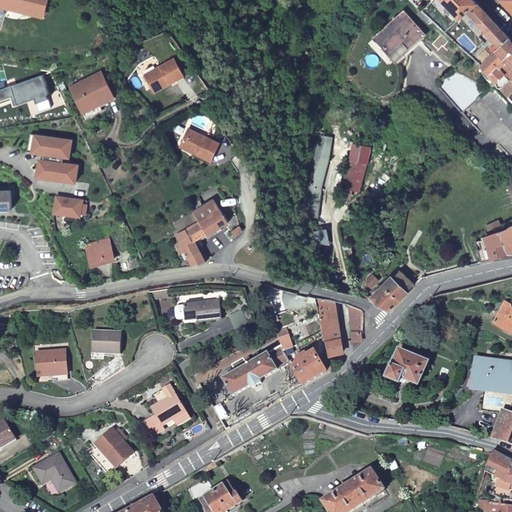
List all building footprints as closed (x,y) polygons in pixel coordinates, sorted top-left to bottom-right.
[(473,0),(441,0),(459,18),(466,12),(476,3),(473,0)] [(511,0),(499,0),(500,0),(511,12),(511,0)] [(508,37),(476,3),(466,12),(478,24),(472,30),(482,40),(468,55),(479,65),(499,46),(508,37)] [(403,12),(374,39),(395,62),(425,35),(403,12)] [(511,41),(508,37),(499,46),(479,65),(501,89),(510,80),(511,78),(511,41)] [(176,59),(145,76),(155,94),(186,77),(176,59)] [(478,91),(454,71),(436,86),(461,112),(480,97),(486,91),(478,91)] [(102,75),(71,91),(85,116),(101,108),(115,100),(102,75)] [(511,89),(511,81),(510,80),(501,89),(507,94),(511,89)] [(480,97),(511,133),(511,109),(492,87),(480,97)] [(104,113),(101,108),(85,116),(88,122),(104,113)] [(222,146),(190,131),(181,148),(194,154),(194,155),(213,165),(222,146)] [(33,152),(35,134),(29,133),(26,151),(33,152)] [(71,139),(35,134),(33,152),(42,153),(41,158),(39,158),(37,169),(39,169),(38,176),(76,181),(77,164),(62,162),(62,156),(69,156),(71,139)] [(332,137),(319,136),(316,153),(305,186),(302,217),(318,219),(321,188),(329,159),(332,137)] [(0,209),(11,209),(10,190),(0,190),(0,209)] [(81,198),(56,195),(54,211),(79,214),(81,198)] [(214,199),(193,212),(200,222),(207,233),(208,236),(229,222),(214,199)] [(478,222),(491,218),(488,211),(475,215),(478,222)] [(193,266),(206,263),(194,240),(207,233),(200,222),(176,234),(193,266)] [(235,237),(243,230),(240,225),(231,231),(235,237)] [(485,237),(491,260),(509,255),(511,254),(511,225),(506,229),(485,237)] [(107,239),(87,244),(92,264),(112,259),(107,239)] [(398,269),(371,297),(380,306),(391,310),(415,285),(398,269)] [(325,339),(330,357),(340,354),(338,301),(315,297),(325,339)] [(220,301),(184,305),(185,320),(197,319),(198,322),(222,319),(220,301)] [(511,332),(511,304),(506,301),(494,322),(511,332)] [(353,341),(362,340),(361,334),(364,334),(364,313),(360,308),(349,304),(353,341)] [(277,338),(278,338),(275,330),(265,336),(268,342),(276,338),(277,338)] [(122,333),(94,331),(93,353),(120,355),(122,333)] [(231,365),(243,358),(247,355),(277,338),(276,338),(268,342),(265,336),(194,376),(198,383),(231,365)] [(235,372),(222,380),(233,398),(251,387),(252,390),(261,384),(260,382),(291,363),(288,358),(285,353),(282,345),(251,362),(247,355),(243,358),(231,365),(235,372)] [(285,353),(288,358),(297,352),(295,347),(285,353)] [(65,350),(37,353),(39,376),(67,374),(65,350)] [(401,378),(418,386),(428,362),(399,350),(387,378),(399,383),(401,378)] [(303,386),(327,373),(314,352),(292,366),(303,386)] [(511,390),(511,364),(477,360),(475,370),(479,370),(477,386),(487,387),(487,391),(511,394),(511,390)] [(168,398),(151,409),(163,427),(187,411),(169,384),(162,389),(168,398)] [(511,413),(503,410),(494,439),(497,440),(508,444),(511,432),(511,413)] [(226,431),(231,428),(221,412),(217,414),(226,431)] [(163,427),(156,416),(145,424),(154,437),(165,430),(163,427)] [(5,420),(0,423),(0,448),(16,439),(5,420)] [(117,429),(114,432),(121,440),(125,437),(117,429)] [(97,447),(90,453),(109,474),(133,453),(121,440),(114,432),(112,430),(95,444),(97,447)] [(500,501),(499,504),(511,506),(511,461),(501,456),(492,452),(484,478),(487,480),(489,474),(506,481),(504,487),(497,483),(491,496),(501,499),(505,500),(505,502),(500,501)] [(59,454),(34,469),(43,484),(52,479),(59,493),(76,483),(59,454)] [(340,491),(323,502),(329,511),(352,511),(376,497),(374,495),(384,489),(372,470),(340,491)] [(228,481),(216,489),(229,510),(244,501),(237,491),(235,492),(228,481)] [(226,511),(229,510),(216,489),(201,499),(208,510),(207,511),(226,511)] [(155,498),(128,511),(162,511),(156,501),(155,498)] [(511,511),(511,506),(499,504),(487,502),(485,511),(511,511)]
